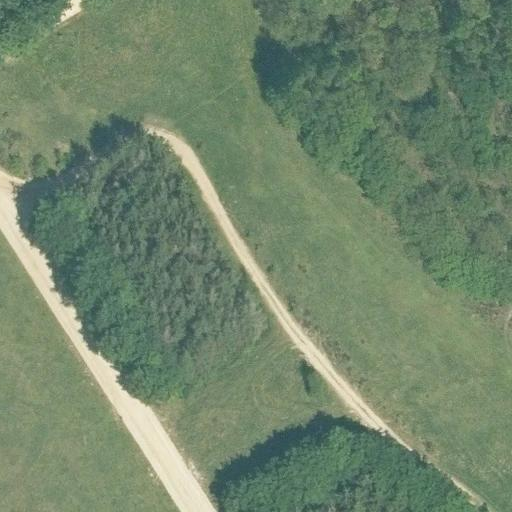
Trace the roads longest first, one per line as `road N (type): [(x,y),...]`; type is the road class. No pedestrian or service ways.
road 1 (track): [(482,511),(377,428),(308,354),(172,147),(126,144),(11,217)]
road 2 (track): [(195,511),(0,201)]
